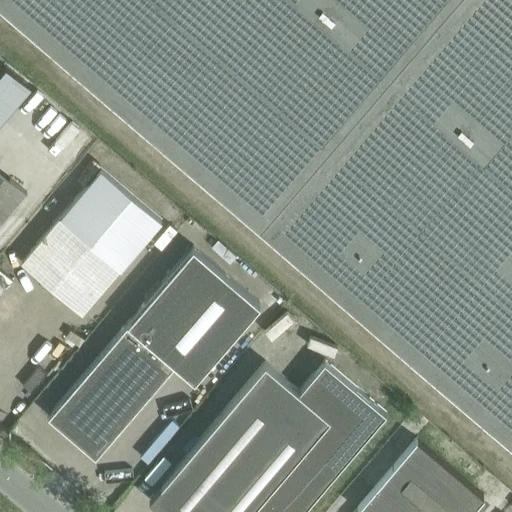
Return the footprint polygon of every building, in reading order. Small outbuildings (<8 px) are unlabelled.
[(511,0),(1,0),(511,438),(511,0)] [(82,311),(120,266),(162,218),(101,166),(59,214),(21,259),(82,311)] [(0,223),(27,191),(0,168),(0,223)] [(95,453),(174,361),(175,360),(195,378),(261,302),(194,244),(128,321),(49,413),(95,453)] [(272,336),(292,316),(283,306),(262,326),(272,336)] [(324,360),(299,388),(266,360),(150,496),(167,511),(300,511),(334,472),(340,477),(353,461),(348,456),(385,412),(324,360)] [(159,433),(127,470),(134,476),(166,439),(159,433)] [(352,511),(468,511),(481,497),(484,494),(416,437),(414,440),(413,440),(352,511)]
